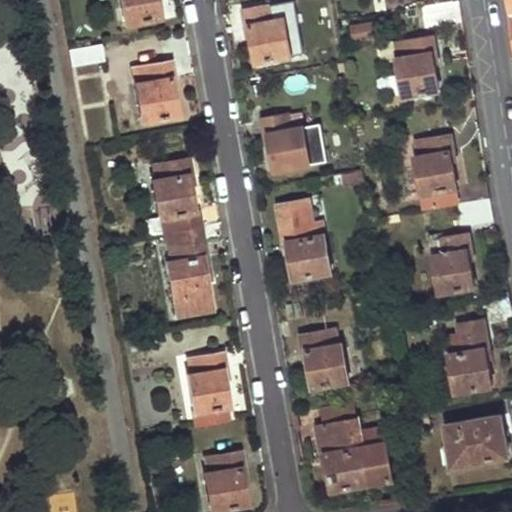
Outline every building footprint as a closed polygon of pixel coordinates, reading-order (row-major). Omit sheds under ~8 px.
[(120,0),(124,21),(158,15),(155,0),(120,0)] [(275,0),(243,7),(246,26),(249,26),(254,59),(290,52),(283,15),(279,17),(275,0)] [(458,0),(441,0),(422,3),(426,24),(462,19),(458,0)] [(372,20),(349,23),(351,35),(374,32),(372,20)] [(399,54),(394,55),(400,94),(436,88),(431,53),(434,53),(431,35),(397,40),(399,54)] [(100,40),(67,47),(70,63),(103,57),(100,40)] [(138,77),(132,78),(139,117),(175,110),(168,75),(172,74),(169,57),(135,63),(138,77)] [(300,108),(287,110),(291,125),(303,122),(300,108)] [(287,110),(260,115),(265,140),(268,139),(273,166),(310,159),(303,125),(303,122),(291,125),(287,110)] [(314,122),(303,125),(310,159),(321,157),(314,122)] [(418,153),(414,154),(420,193),(455,187),(458,202),(489,197),(488,193),(485,178),(454,184),(449,150),(452,150),(449,132),(416,138),(418,153)] [(156,175),(151,176),(158,215),(144,218),(147,232),(162,229),(165,228),(198,222),(195,206),(191,206),(185,172),(189,171),(186,154),(153,160),(156,175)] [(315,164),(267,173),(269,183),(317,173),(315,164)] [(275,202),(277,212),(282,243),(288,242),(293,277),(331,270),(324,230),(321,218),(312,220),(308,196),(275,202)] [(458,202),(454,202),(457,224),(492,219),(489,197),(458,202)] [(198,222),(165,228),(170,257),(166,258),(175,312),(209,305),(202,268),(205,267),(198,222)] [(467,232),(428,239),(437,290),(472,284),(466,250),(469,249),(467,232)] [(461,348),(445,351),(452,388),(489,382),(483,346),(486,346),(481,321),(511,315),(511,309),(507,293),(478,298),(480,316),(456,321),(458,335),(464,334),(466,347),(461,348)] [(381,302),(354,306),(357,320),(370,317),(371,324),(384,322),(381,302)] [(334,326),(299,332),(302,350),(306,349),(311,383),(347,378),(340,339),(337,340),(334,326)] [(188,369),(182,370),(192,424),(229,418),(220,368),(221,368),(218,350),(185,356),(188,369)] [(352,398),(318,404),(322,419),(355,414),(352,398)] [(426,406),(410,409),(414,427),(429,425),(426,406)] [(501,409),(445,419),(452,461),(508,452),(501,409)] [(403,410),(393,412),(394,424),(405,422),(403,410)] [(322,419),(314,420),(319,451),(323,451),(329,485),(390,475),(381,425),(357,428),(355,414),(322,419)] [(204,467),(201,468),(208,506),(243,500),(236,465),(240,464),(237,448),(202,454),(204,467)]
